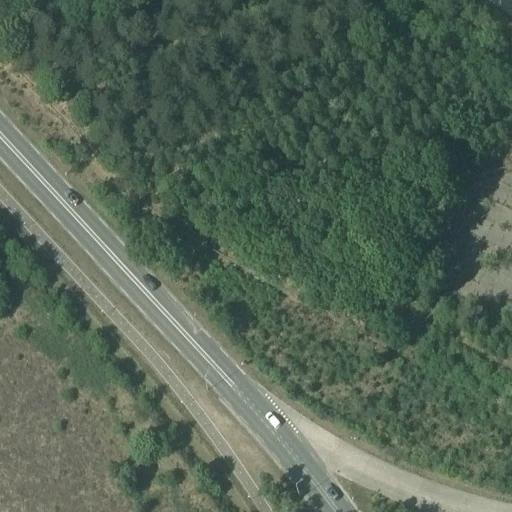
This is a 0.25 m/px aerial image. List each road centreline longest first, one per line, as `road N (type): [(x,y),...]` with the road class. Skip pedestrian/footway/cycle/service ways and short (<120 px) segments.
road 1 (secondary): [(305,453),(177,334),(0,141)]
road 2 (unclassified): [(469,511),(305,453)]
